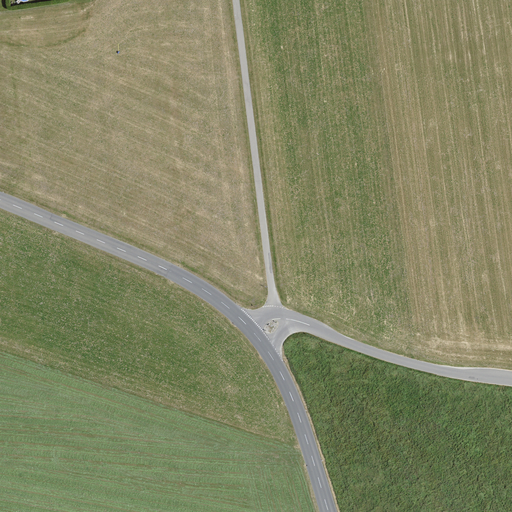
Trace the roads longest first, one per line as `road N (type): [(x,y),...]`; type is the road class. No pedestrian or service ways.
road 1 (tertiary): [(258,338),(215,297),(162,268),(0,198)]
road 2 (unclassified): [(511,382),(428,367),(291,319),(258,338)]
road 3 (tertiary): [(326,511),(281,377),(258,338)]
